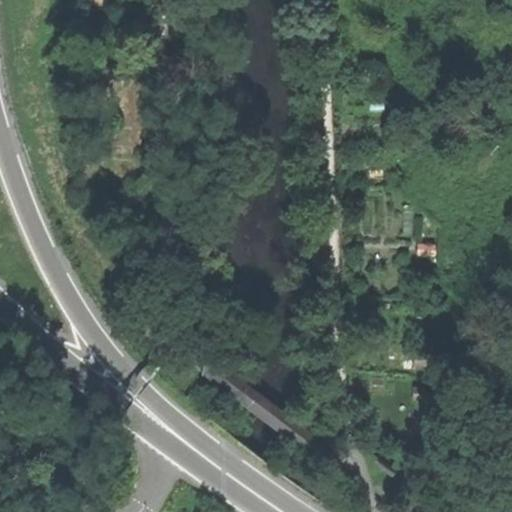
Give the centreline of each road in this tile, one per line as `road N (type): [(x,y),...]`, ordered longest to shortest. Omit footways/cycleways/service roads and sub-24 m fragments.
road 1 (trunk): [(117,383),(30,206),(0,118)]
road 2 (trunk): [(279,511),(117,383)]
road 3 (trunk): [(117,383),(0,294)]
